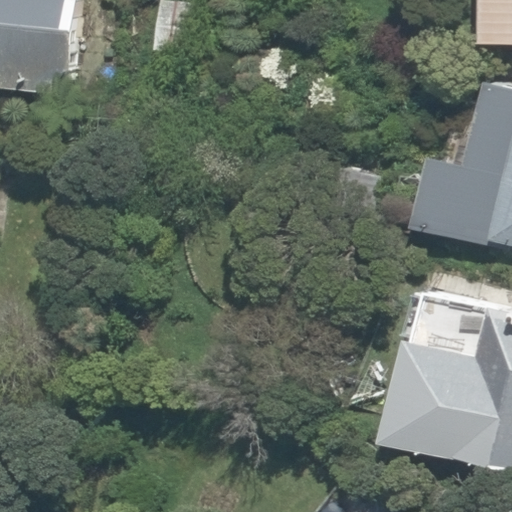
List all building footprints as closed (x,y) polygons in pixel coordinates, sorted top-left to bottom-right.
[(105,18),(105,0),(0,0),(0,84),(66,88),(70,16),(105,18)] [(193,0),(155,0),(150,47),(187,51),(193,0)] [(511,0),(477,0),(477,37),(511,37),(511,0)] [(511,85),(478,80),(464,170),(428,165),(427,174),(401,170),(393,219),(493,236),(495,226),(511,228),(511,85)] [(511,324),(503,323),(507,300),(472,293),(469,308),(447,303),(451,281),(420,275),(410,327),(396,325),(377,424),(457,440),(454,455),(511,466),(511,324)]
